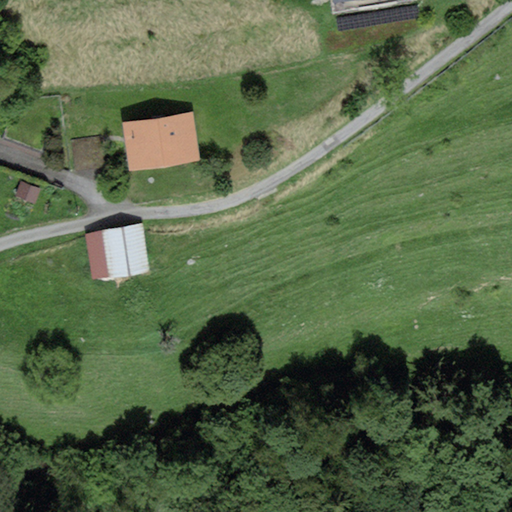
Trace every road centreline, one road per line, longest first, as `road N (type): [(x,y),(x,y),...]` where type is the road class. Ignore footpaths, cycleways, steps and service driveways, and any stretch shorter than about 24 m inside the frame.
road 1 (residential): [(0,246),(109,217),(198,209),(261,188),(511,3)]
road 2 (track): [(0,460),(115,480),(175,470),(324,422),(406,408),(511,420)]
